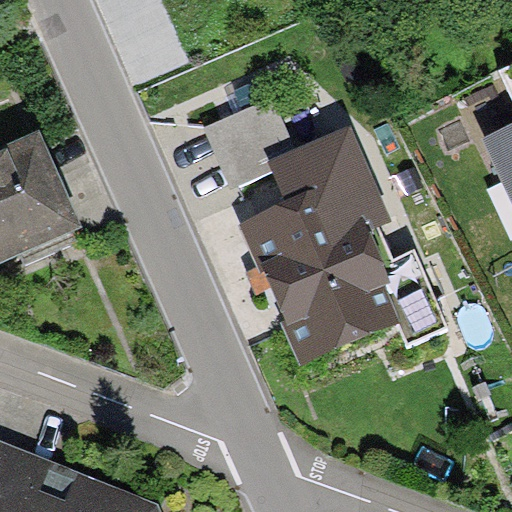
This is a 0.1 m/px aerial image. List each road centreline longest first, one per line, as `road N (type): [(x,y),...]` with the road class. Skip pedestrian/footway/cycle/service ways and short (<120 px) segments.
road 1 (residential): [(56,0),(256,457)]
road 2 (residential): [(0,360),(256,457)]
road 3 (residential): [(256,457),(403,511)]
